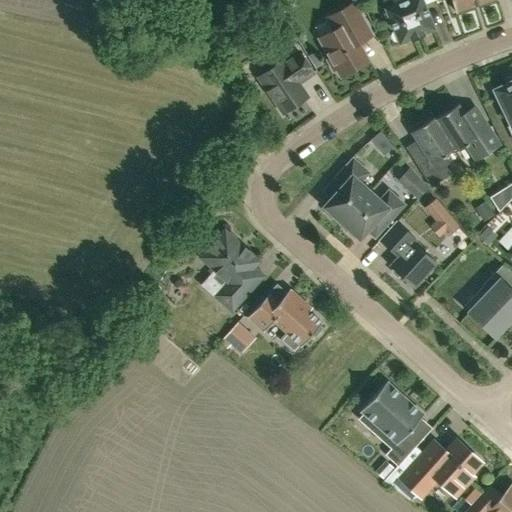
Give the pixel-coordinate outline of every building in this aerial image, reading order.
[(385,8),(400,43),(435,28),(424,4),(422,0),(393,0),(395,4),(385,8)] [(451,0),(455,11),(488,0),(451,0)] [(359,43),(373,36),(354,2),(335,13),(342,25),(319,38),(340,75),(368,60),(359,43)] [(271,31),(276,38),(291,28),(277,8),(258,22),(266,34),(271,31)] [(283,62),(282,60),(259,76),(284,112),(307,96),(297,82),(302,78),(303,80),(313,72),(299,51),(283,62)] [(315,52),(307,56),(315,69),(322,64),(315,52)] [(511,74),(506,78),(505,83),(494,89),(511,125),(511,124),(511,74)] [(462,113),(456,105),(454,107),(451,106),(445,110),(444,113),(435,119),(455,150),(465,144),(476,161),(498,146),(494,138),(473,106),(462,113)] [(455,150),(435,119),(434,117),(424,124),(421,123),(415,127),(414,130),(411,131),(428,157),(416,164),(426,180),(431,187),(450,174),(445,166),(448,164),(443,156),(453,150),(454,151),(455,150)] [(331,218),(335,217),(341,222),(369,191),(359,181),(367,172),(351,157),(333,177),(322,190),(331,198),(323,206),(325,207),(324,212),(331,218)] [(418,177),(407,190),(417,199),(427,188),(418,177)] [(499,211),(511,197),(511,182),(491,198),(490,198),(499,211)] [(388,191),(380,200),(369,191),(341,222),(347,228),(347,232),(353,238),(358,237),(359,238),(367,230),(375,238),(404,205),(388,191)] [(425,208),(436,222),(446,214),(435,200),(425,208)] [(486,201),(474,208),(483,222),(494,215),(486,201)] [(394,249),(401,255),(390,267),(412,287),(435,262),(413,242),(409,246),(402,240),(408,233),(396,221),(379,241),(391,252),(394,249)] [(214,242),(200,257),(231,286),(219,300),(231,311),(263,276),(253,267),(258,261),(236,241),(235,238),(229,233),(227,233),(224,230),(221,233),(219,233),(213,239),(214,242)] [(494,335),(511,315),(511,291),(511,290),(511,272),(503,264),(482,286),(488,292),(469,311),(494,335)] [(248,317),(264,332),(273,322),(286,333),(279,340),(293,353),(300,346),(309,337),(312,339),(322,328),(319,326),(322,323),(302,305),(305,302),(289,289),(278,301),(269,293),(248,317)] [(242,314),(220,339),(238,354),(260,329),(242,314)] [(404,435),(423,414),(386,381),(360,410),(396,442),(385,455),(397,466),(416,446),(404,435)] [(433,441),(423,453),(400,478),(420,497),(436,479),(455,496),(473,477),(469,473),(480,461),(457,440),(446,452),(433,441)] [(385,460),(376,471),(384,479),(394,468),(385,460)] [(511,511),(511,484),(501,496),(488,485),(481,493),(475,500),(470,505),(463,511),(511,511)]
